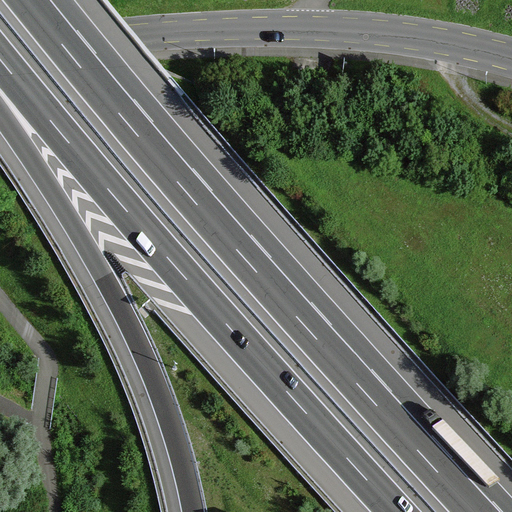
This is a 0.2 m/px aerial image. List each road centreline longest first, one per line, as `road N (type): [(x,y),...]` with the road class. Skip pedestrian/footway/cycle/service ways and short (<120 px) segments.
road 1 (motorway): [(475,511),(30,0)]
road 2 (motorway): [(0,56),(396,511)]
road 3 (unclassified): [(0,47),(304,27),(413,36),(511,57)]
road 4 (motorway): [(0,110),(92,249),(146,358),(192,511)]
